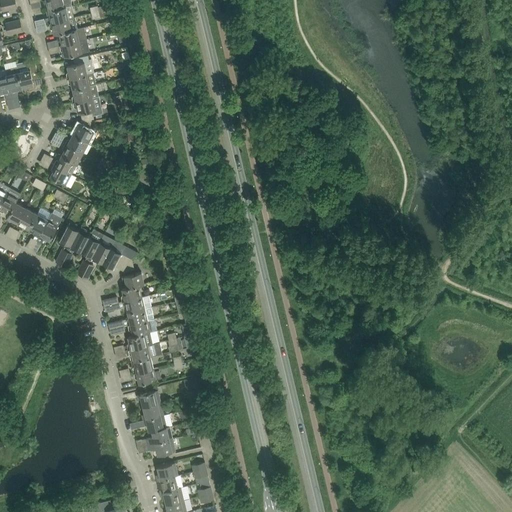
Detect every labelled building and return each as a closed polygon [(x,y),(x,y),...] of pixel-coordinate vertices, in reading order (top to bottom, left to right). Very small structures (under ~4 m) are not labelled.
[(47,2),(49,10),(66,6),(72,5),(71,2),(72,2),(71,0),(43,0),(45,3),(47,2)] [(16,2),(2,5),(3,11),(18,8),(16,2)] [(92,7),(91,9),(92,13),(99,11),(99,10),(107,9),(106,4),(98,6),(98,5),(92,7)] [(46,19),(47,23),(69,18),(66,6),(49,10),(47,11),(48,18),(46,19)] [(53,25),(55,34),(60,33),(78,28),(75,16),(69,18),(47,23),(47,24),(49,23),(50,26),(53,25)] [(45,18),(34,20),(36,31),(46,29),(45,18)] [(121,18),(114,20),(117,31),(124,30),(123,25),(121,18)] [(6,23),(7,29),(22,25),(21,19),(6,23)] [(22,25),(7,29),(9,35),(23,31),(22,25)] [(55,40),(48,42),(49,47),(80,40),(86,39),(87,38),(84,27),(78,28),(60,33),(61,38),(55,40)] [(80,40),(49,47),(50,54),(58,52),(62,51),(63,57),(65,56),(82,52),(88,51),(86,39),(80,40)] [(122,53),(124,60),(130,58),(129,51),(122,53)] [(67,75),(68,78),(94,72),(95,72),(91,58),(89,58),(88,54),(74,58),(76,64),(68,66),(70,74),(67,75)] [(29,60),(17,63),(18,67),(23,89),(24,89),(31,87),(32,89),(44,86),(42,79),(42,76),(39,77),(35,62),(30,64),(29,60)] [(123,65),(125,72),(133,70),(131,63),(123,65)] [(6,70),(7,75),(13,98),(17,97),(19,94),(18,90),(23,89),(18,67),(6,70)] [(72,81),(74,89),(97,84),(94,72),(68,78),(69,82),(72,81)] [(7,75),(0,76),(0,94),(6,93),(6,97),(9,99),(13,98),(7,75)] [(73,98),(74,102),(100,96),(97,84),(74,89),(76,98),(73,98)] [(81,113),(83,119),(95,120),(94,115),(104,112),(100,96),(74,102),(74,105),(77,105),(79,113),(81,113)] [(78,127),(74,134),(89,142),(95,132),(90,129),(95,120),(83,119),(80,124),(78,122),(76,125),(78,127)] [(68,140),(66,143),(83,153),(89,142),(74,134),(70,142),(68,140)] [(66,148),(62,155),(78,163),(83,153),(66,143),(64,147),(66,148)] [(56,161),(54,164),(72,174),(78,163),(62,155),(58,162),(56,161)] [(155,156),(141,159),(143,167),(150,166),(151,171),(158,169),(155,156)] [(102,158),(100,162),(101,162),(107,166),(110,160),(104,157),(102,158)] [(100,162),(98,165),(99,167),(105,170),(107,166),(101,162),(100,162)] [(72,174),(54,164),(53,167),(55,169),(51,176),(66,184),(72,174)] [(129,173),(129,174),(131,175),(151,186),(155,178),(135,167),(133,166),(133,167),(135,168),(131,174),(129,173)] [(20,169),(17,175),(21,178),(25,171),(20,169)] [(36,177),(33,183),(34,185),(38,187),(42,180),(36,177)] [(91,179),(89,183),(90,183),(96,187),(99,182),(93,178),(91,179)] [(42,180),(38,187),(42,189),(44,188),(47,183),(42,180)] [(89,183),(87,187),(88,189),(94,192),(96,187),(90,183),(89,183)] [(0,207),(8,191),(0,186),(0,207)] [(58,188),(54,194),(55,196),(59,198),(63,191),(58,188)] [(3,209),(10,213),(16,202),(19,197),(8,191),(0,207),(0,210),(2,211),(3,209)] [(63,191),(59,198),(63,200),(65,199),(68,194),(63,191)] [(100,202),(98,206),(104,209),(108,200),(100,202)] [(14,224),(17,225),(27,207),(16,202),(10,213),(8,217),(15,221),(14,224)] [(22,224),(29,228),(37,213),(27,207),(17,225),(20,227),(22,224)] [(38,236),(37,239),(42,242),(45,237),(51,240),(59,225),(63,217),(53,212),(52,211),(51,214),(48,219),(38,236)] [(37,213),(29,228),(36,232),(35,235),(34,238),(37,239),(38,236),(48,219),(37,213)] [(67,246),(70,248),(79,230),(68,224),(60,239),(68,243),(67,246)] [(16,239),(20,231),(10,227),(7,234),(16,239)] [(79,230),(70,248),(73,249),(74,247),(82,251),(90,235),(91,232),(81,227),(79,230)] [(90,235),(82,251),(89,255),(88,257),(91,259),(101,241),(104,234),(94,228),(91,232),(90,235)] [(101,241),(91,259),(94,261),(96,258),(103,262),(115,239),(104,234),(101,241)] [(115,239),(103,262),(110,266),(109,268),(112,270),(115,266),(120,268),(127,255),(132,258),(139,252),(115,239)] [(56,261),(61,264),(68,250),(63,248),(56,261)] [(68,250),(61,264),(67,267),(74,253),(68,250)] [(127,255),(120,268),(125,271),(135,269),(132,258),(127,255)] [(77,272),(83,275),(90,262),(84,259),(77,272)] [(90,262),(83,275),(88,278),(95,265),(90,262)] [(125,279),(127,287),(145,283),(142,271),(132,274),(122,276),(123,279),(125,279)] [(124,296),(122,297),(123,301),(142,296),(140,285),(145,283),(127,287),(122,288),(124,296)] [(119,301),(105,305),(106,311),(121,307),(127,306),(128,312),(152,306),(149,294),(142,296),(123,301),(119,301)] [(103,299),(105,305),(119,301),(118,295),(103,299)] [(187,298),(180,300),(182,307),(189,305),(187,298)] [(123,318),(109,322),(110,328),(125,325),(128,324),(155,318),(152,306),(128,312),(129,317),(123,318)] [(190,310),(183,311),(185,319),(192,317),(190,310)] [(155,318),(128,324),(129,328),(132,327),(134,335),(158,330),(155,318)] [(194,321),(182,324),(185,335),(186,335),(197,333),(194,321)] [(125,325),(110,328),(112,334),(126,330),(125,325)] [(128,345),(129,349),(160,341),(158,330),(134,335),(129,336),(131,345),(128,345)] [(129,349),(126,350),(127,355),(133,354),(134,360),(151,356),(163,353),(160,341),(149,344),(129,349)] [(116,356),(125,355),(123,344),(114,346),(116,356)] [(197,345),(191,347),(193,356),(199,355),(197,345)] [(134,370),(135,372),(154,367),(151,356),(134,360),(132,360),(133,366),(132,366),(132,370),(134,370)] [(154,367),(135,372),(136,376),(138,375),(140,383),(150,381),(157,379),(161,378),(159,370),(155,371),(154,367)] [(120,370),(122,380),(131,378),(128,368),(120,370)] [(198,380),(192,381),(195,394),(201,392),(198,380)] [(195,394),(192,381),(185,383),(188,396),(195,394)] [(158,389),(138,394),(139,399),(141,399),(143,406),(161,402),(158,389)] [(145,414),(142,414),(143,419),(164,414),(161,402),(143,406),(145,414)] [(194,414),(193,408),(180,411),(182,417),(194,414)] [(143,419),(130,422),(131,428),(147,425),(149,431),(152,430),(170,426),(170,425),(167,426),(164,414),(143,419)] [(137,441),(138,446),(173,438),(170,426),(152,430),(154,437),(137,441)] [(173,438),(138,446),(140,452),(156,448),(158,455),(176,451),(173,438)] [(193,464),(194,471),(207,468),(206,461),(193,464)] [(157,475),(158,480),(179,475),(176,462),(158,466),(160,474),(157,475)] [(207,468),(194,471),(196,478),(209,474),(207,468)] [(158,480),(161,492),(182,487),(182,486),(179,487),(176,476),(179,475),(158,480)] [(198,489),(200,495),(213,492),(211,486),(198,489)] [(165,496),(167,503),(185,499),(182,487),(161,492),(162,497),(165,496)] [(213,492),(200,495),(202,502),(215,499),(213,492)] [(97,511),(123,511),(126,511),(123,499),(111,502),(111,499),(95,503),(97,511)] [(165,511),(185,511),(188,511),(185,499),(167,503),(168,511),(165,511)]
